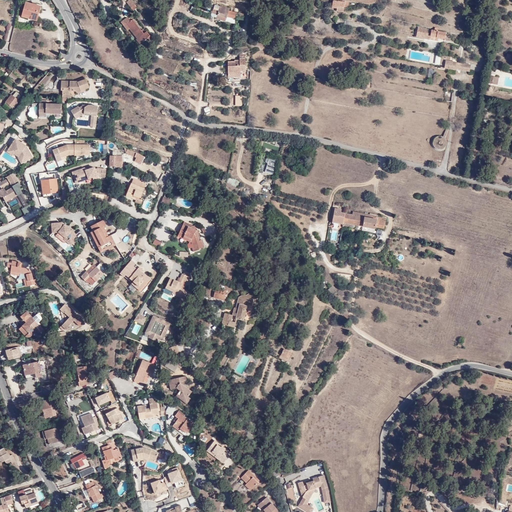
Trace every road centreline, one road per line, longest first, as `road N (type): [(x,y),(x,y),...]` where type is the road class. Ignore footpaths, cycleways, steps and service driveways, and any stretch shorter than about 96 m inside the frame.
road 1 (unclassified): [(185,115),(316,139),(511,191)]
road 2 (tertiary): [(379,511),(384,429),(410,396),(460,365),(511,373)]
road 3 (unclassified): [(0,230),(38,212),(27,173),(44,159),(21,131),(29,104)]
road 4 (unclassified): [(185,115),(142,241),(153,251)]
